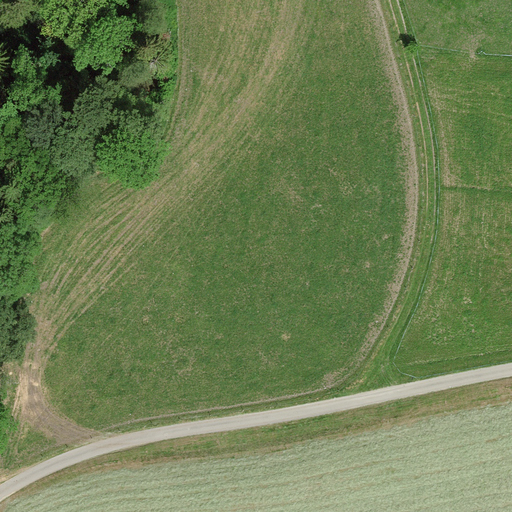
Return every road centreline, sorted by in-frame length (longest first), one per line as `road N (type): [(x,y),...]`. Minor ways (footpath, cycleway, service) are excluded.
road 1 (unclassified): [(511,369),(133,438),(0,492)]
road 2 (track): [(356,400),(401,325),(431,217),(428,139),(393,0)]
